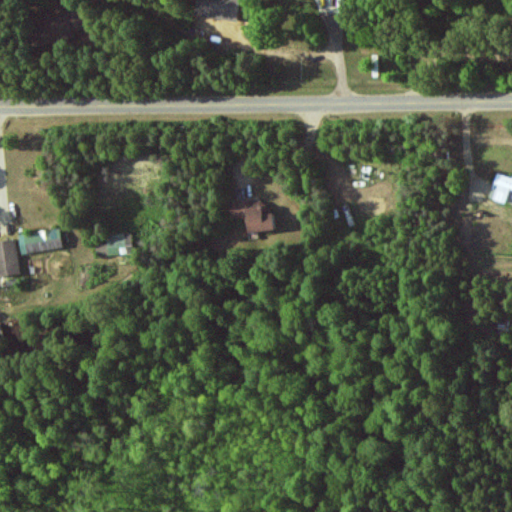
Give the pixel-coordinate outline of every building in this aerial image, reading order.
[(196,0),(194,14),(237,22),(240,0),(196,0)] [(50,15),(50,12),(42,14),(44,24),(32,26),(35,47),(74,40),(73,32),(85,30),(81,10),(50,15)] [(511,178),(497,173),(489,198),(505,203),(509,191),(511,191),(511,178)] [(249,232),(275,231),(275,213),(261,214),(260,200),(232,201),(232,219),(249,218),(249,232)] [(19,235),(23,255),(64,246),(60,227),(19,235)] [(133,245),(131,231),(106,235),(107,243),(97,244),(99,258),(127,253),(126,246),(133,245)] [(0,241),(0,276),(21,274),(16,239),(0,241)]
